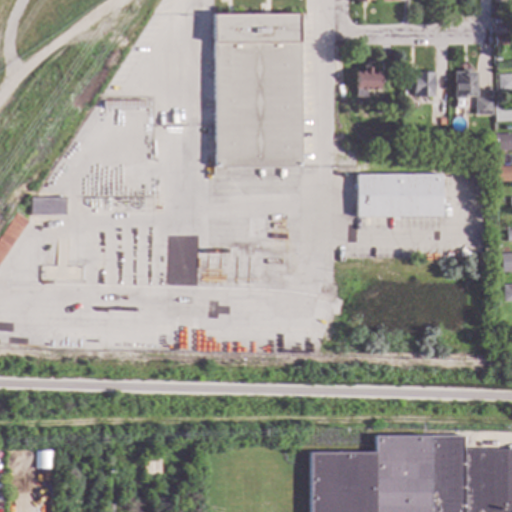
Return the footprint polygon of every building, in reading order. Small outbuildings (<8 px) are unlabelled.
[(490,0),(490,9),(480,9),(479,0),(490,0)] [(296,166),(295,15),(211,15),(211,126),(212,167),(296,166)] [(508,35),(492,35),(492,26),(508,26),(508,35)] [(509,45),(493,46),(492,37),(508,37),(509,45)] [(369,72),(375,72),(375,92),(363,91),(363,98),(352,98),(352,72),(360,72),(360,69),(369,69),(369,72)] [(466,73),(473,73),(473,97),(462,97),(462,99),(451,99),(451,73),(458,73),(458,70),(466,70),(466,73)] [(411,73),(431,74),(430,98),(409,97),(409,88),(402,88),(402,72),(411,72),(411,73)] [(511,92),(496,92),(495,75),(511,75),(511,92)] [(489,115),(472,115),(472,99),(489,98),(489,115)] [(511,122),(491,122),(491,106),(511,106),(511,122)] [(450,110),(451,134),(465,133),(464,110),(450,110)] [(442,127),(427,127),(427,112),(442,112),(442,127)] [(511,135),(511,151),(494,151),(493,135),(511,135)] [(511,167),(511,181),(493,181),(493,167),(511,167)] [(438,217),(354,217),(354,175),(438,174),(438,217)] [(64,215),(63,198),(30,198),(30,215),(64,215)] [(27,222),(0,264),(0,237),(15,214),(27,222)] [(511,272),(502,272),(501,258),(511,258),(511,272)] [(511,302),(501,302),(501,286),(511,286),(511,302)] [(460,451),(511,451),(511,511),(307,511),(307,454),(372,453),(372,438),(460,437),(460,443),(460,451)] [(48,452),(33,452),(32,470),(47,470),(48,452)] [(157,475),(140,474),(141,460),(158,460),(157,475)]
